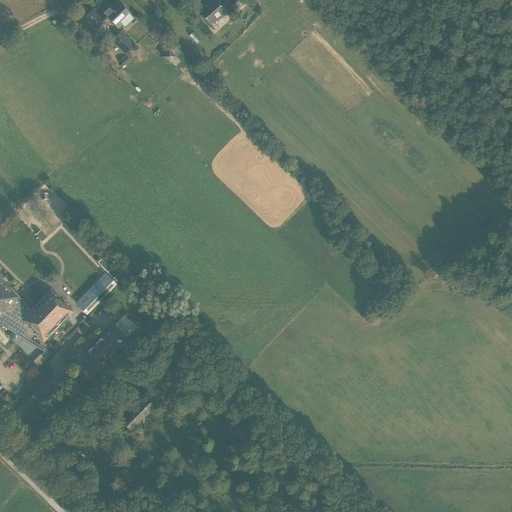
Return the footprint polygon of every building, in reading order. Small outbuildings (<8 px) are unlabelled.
[(118,29),(122,25),(119,22),(129,13),(115,0),(98,16),(93,11),(86,17),(97,29),(104,23),(104,22),(108,18),(118,29)] [(217,22),(227,13),(229,16),(243,4),(239,0),(233,0),(223,8),(215,0),(214,0),(205,8),(206,9),(200,14),(210,26),(216,21),(217,22)] [(111,42),(125,56),(135,46),(121,32),(111,42)] [(163,58),(169,64),(175,59),(177,61),(183,55),(174,46),(163,58)] [(104,258),(98,263),(108,274),(113,268),(104,258)] [(110,276),(117,283),(123,276),(116,270),(110,276)] [(117,287),(109,278),(80,306),(88,315),(117,287)] [(65,304),(59,298),(51,290),(28,313),(15,299),(17,298),(0,281),(0,321),(29,340),(34,335),(35,335),(43,343),(73,312),(65,304)] [(147,307),(162,322),(167,315),(153,301),(147,307)] [(85,354),(99,368),(127,339),(137,328),(128,320),(135,314),(131,310),(125,316),(124,316),(114,326),(113,325),(85,354)] [(35,338),(30,342),(39,352),(44,347),(35,338)] [(118,377),(123,383),(136,371),(131,365),(118,377)] [(147,399),(140,406),(139,405),(134,411),(135,412),(122,424),(130,431),(132,428),(133,429),(154,408),(154,407),(147,399)]
